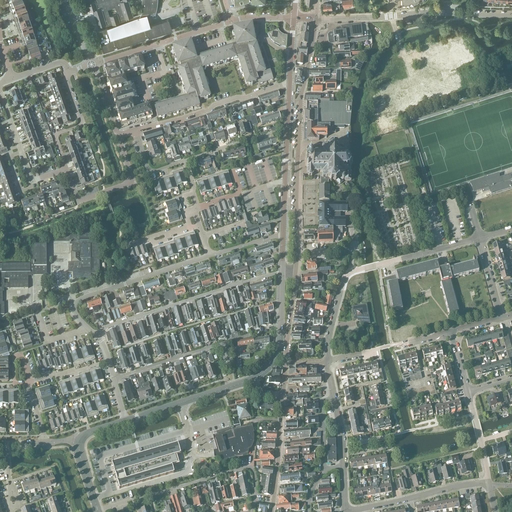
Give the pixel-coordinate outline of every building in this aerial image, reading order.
[(10,10),(23,6),(23,5),(25,5),(24,1),(22,2),(21,0),(18,0),(11,3),(12,5),(8,6),(10,10)] [(85,0),(89,12),(93,11),(98,27),(100,27),(101,29),(97,30),(103,51),(114,48),(114,47),(117,46),(117,47),(146,38),(145,37),(148,36),(149,37),(172,30),(169,19),(153,24),(153,17),(155,15),(156,13),(157,10),(157,5),(158,2),(157,0),(141,0),(141,14),(133,17),(128,0),(85,0)] [(340,0),(341,3),(343,2),(343,7),(344,8),(350,8),(350,6),(354,5),(353,0),(340,0)] [(332,9),(332,7),(340,6),(340,5),(339,3),(334,3),(329,3),(323,3),(324,10),(328,10),(328,11),(332,11),(332,9)] [(16,16),(25,12),(23,6),(10,10),(11,12),(14,11),(16,16)] [(13,24),(28,19),(25,12),(16,16),(17,21),(14,22),(13,23),(13,24)] [(20,29),(30,26),(28,19),(13,24),(14,25),(15,25),(18,24),(20,29)] [(330,45),(339,43),(348,42),(347,38),(362,36),(361,24),(341,27),(341,30),(333,32),(334,38),(329,38),(330,45)] [(254,41),(251,25),(243,26),(242,25),(241,27),(233,28),(235,40),(237,39),(238,46),(237,46),(194,60),(192,53),(194,53),(190,42),(183,44),(181,43),(180,45),(173,47),(178,65),(180,65),(180,68),(178,68),(187,96),(189,96),(189,97),(183,99),(182,98),(154,107),(157,118),(200,105),(198,100),(200,99),(200,100),(210,97),(201,69),(238,58),(246,85),(256,82),(258,81),(259,84),(273,79),(270,70),(265,71),(256,44),(254,45),(253,41),(254,41)] [(308,34),(309,26),(303,25),(303,28),(301,28),(301,33),(308,34)] [(19,37),(32,32),(30,26),(20,29),(22,34),(18,35),(19,37)] [(286,47),(287,36),(286,36),(285,36),(284,36),(283,35),(282,35),(281,34),(280,33),(279,32),(278,31),(278,30),(267,34),(270,39),(275,43),(280,46),(286,47)] [(25,42),(35,39),(34,36),(36,35),(35,32),(32,32),(19,37),(20,41),(24,40),(25,42)] [(307,44),(308,34),(301,34),(300,44),(301,44),(300,48),(306,48),(307,44)] [(424,38),(387,50),(393,68),(402,65),(405,75),(403,75),(409,92),(483,68),(478,51),(425,68),(422,59),(429,57),(424,38)] [(27,49),(37,45),(35,39),(25,42),(26,45),(22,46),(23,48),(26,46),(27,49)] [(353,44),(351,44),(339,45),(340,52),(344,51),(344,52),(351,51),(354,50),(353,44)] [(29,55),(39,52),(37,45),(27,49),(29,55)] [(297,61),(303,61),(303,55),(307,56),(307,50),(299,49),(299,55),(298,55),(297,61)] [(39,52),(29,55),(32,62),(42,59),(39,52)] [(110,67),(109,65),(103,67),(104,73),(106,72),(108,79),(106,80),(108,84),(109,83),(111,90),(110,91),(111,94),(112,94),(114,101),(113,101),(114,105),(116,105),(118,112),(116,112),(117,116),(119,115),(121,122),(119,123),(121,128),(128,126),(127,125),(135,123),(135,122),(136,121),(137,123),(141,122),(142,121),(142,122),(146,121),(146,120),(147,120),(151,119),(153,117),(149,106),(134,111),(132,105),(138,103),(137,98),(136,94),(135,94),(133,88),(134,87),(133,83),(132,83),(131,78),(125,80),(124,78),(123,75),(126,74),(126,73),(129,72),(130,73),(134,72),(133,71),(136,70),(137,71),(141,70),(140,68),(144,67),(141,57),(134,60),(134,59),(126,62),(110,67)] [(326,67),(325,58),(316,58),(316,65),(318,65),(318,68),(326,67)] [(301,85),(302,77),(303,72),(302,71),(296,70),(296,73),(295,84),(301,85)] [(336,75),(336,85),(340,86),(341,71),(336,71),(309,70),(309,76),(330,76),(330,75),(336,75)] [(49,83),(58,80),(58,79),(57,79),(55,75),(47,78),(49,83)] [(49,84),(49,83),(47,78),(38,81),(40,85),(38,86),(39,87),(40,87),(42,86),(44,85),(49,84)] [(44,85),(42,86),(43,88),(49,86),(50,88),(60,85),(60,84),(59,85),(57,81),(58,80),(49,83),(49,84),(44,85)] [(47,95),(61,91),(59,87),(60,86),(60,85),(50,88),(52,92),(47,93),(47,95)] [(13,99),(23,96),(22,94),(21,93),(20,91),(18,91),(17,91),(16,89),(9,91),(11,97),(12,96),(13,99)] [(54,99),(64,96),(63,95),(62,95),(61,91),(47,95),(48,98),(53,96),(54,99)] [(267,94),(269,100),(279,97),(277,91),(267,94)] [(260,103),(269,100),(267,94),(258,98),(260,103)] [(23,96),(13,99),(14,102),(13,103),(15,108),(20,106),(23,105),(25,104),(25,103),(28,101),(26,95),(23,96)] [(51,106),(64,101),(63,97),(64,97),(64,96),(54,99),(55,102),(50,104),(51,106)] [(241,104),(243,110),(254,106),(252,100),(241,104)] [(58,109),(67,106),(67,105),(66,105),(64,101),(51,106),(52,108),(57,106),(58,109)] [(344,129),(344,125),(350,125),(352,102),(334,102),(306,102),(306,118),(305,118),(305,141),(319,140),(319,137),(327,137),(327,133),(333,133),(333,129),(344,129)] [(238,114),(244,112),(243,110),(241,104),(230,108),(233,115),(238,114)] [(255,115),(262,112),(261,107),(261,106),(260,104),(259,105),(259,107),(253,109),(255,115)] [(22,119),(30,116),(29,113),(33,112),(31,106),(29,107),(23,110),(24,112),(20,114),(22,119)] [(55,116),(68,112),(66,107),(68,107),(67,106),(58,109),(59,112),(54,114),(55,116)] [(224,109),(215,112),(206,115),(208,121),(226,115),(224,109)] [(61,120),(71,117),(70,115),(69,115),(68,112),(55,116),(55,118),(60,116),(61,119),(61,120)] [(273,122),(276,121),(280,119),(278,113),(260,119),(262,125),(273,121),(273,122)] [(23,125),(35,121),(34,118),(31,119),(30,116),(22,119),(23,125)] [(61,120),(63,125),(72,122),(70,118),(71,117),(61,120)] [(206,126),(204,122),(203,117),(187,122),(188,127),(187,128),(189,132),(190,136),(195,134),(194,132),(193,133),(191,133),(191,132),(194,130),(193,128),(200,126),(201,127),(206,126)] [(63,125),(61,120),(61,119),(49,124),(49,126),(53,124),(55,128),(63,125)] [(25,130),(34,127),(33,124),(36,123),(35,121),(23,125),(25,130)] [(251,129),(249,123),(246,124),(245,124),(239,126),(242,136),(243,135),(244,136),(245,135),(246,134),(249,134),(248,131),(251,129)] [(178,124),(166,128),(162,129),(165,140),(169,139),(168,136),(174,134),(173,131),(180,129),(178,124)] [(27,135),(39,131),(38,129),(35,130),(34,127),(25,130),(27,135)] [(237,133),(235,127),(224,131),(225,133),(228,132),(229,136),(237,133)] [(153,143),(152,141),(152,140),(163,136),(160,129),(143,134),(146,142),(151,157),(158,155),(162,154),(160,150),(157,151),(154,142),(153,143)] [(29,141),(38,138),(37,135),(39,134),(39,131),(27,135),(29,141)] [(226,140),(223,131),(213,134),(215,141),(222,139),(222,141),(226,140)] [(73,137),(75,143),(85,139),(85,138),(84,138),(82,134),(73,137)] [(66,146),(75,143),(73,137),(65,140),(67,145),(65,145),(66,146)] [(189,142),(191,148),(207,143),(205,137),(189,142)] [(39,141),(38,138),(29,141),(31,146),(42,142),(42,140),(39,141)] [(191,149),(191,148),(189,142),(188,140),(187,138),(182,139),(183,144),(186,151),(191,149)] [(275,138),(257,143),(259,149),(264,147),(265,150),(270,149),(269,146),(276,144),(275,138)] [(180,153),(186,151),(183,144),(182,139),(178,141),(176,141),(177,144),(180,143),(181,144),(178,145),(180,153)] [(166,149),(170,148),(171,153),(178,151),(175,141),(170,143),(168,144),(165,145),(166,149)] [(33,151),(39,149),(41,148),(40,145),(43,144),(42,142),(31,146),(33,151)] [(305,158),(305,159),(305,165),(305,166),(306,166),(307,167),(307,172),(306,172),(307,172),(307,173),(307,175),(308,175),(309,176),(309,177),(309,176),(311,176),(311,177),(312,177),(312,176),(313,175),(314,175),(313,174),(313,173),(318,173),(318,172),(322,173),(322,177),(321,177),(321,186),(319,186),(319,201),(329,201),(329,186),(328,186),(328,181),(330,180),(331,180),(330,181),(331,182),(332,181),(335,181),(336,181),(340,185),(343,182),(342,181),(343,180),(344,180),(345,179),(345,181),(351,181),(351,173),(351,172),(350,168),(351,167),(350,167),(352,164),(353,164),(352,163),(352,160),(353,160),(353,159),(352,160),(350,157),(351,157),(351,156),(349,157),(348,156),(348,155),(348,153),(349,153),(348,153),(347,152),(347,151),(346,151),(346,152),(344,151),(345,151),(345,150),(345,149),(346,148),(345,148),(343,147),(343,146),(343,147),(342,147),(342,146),(340,145),(340,146),(339,147),(336,144),(336,143),(335,143),(332,143),(331,142),(330,143),(331,144),(328,146),(327,146),(327,145),(324,145),(324,146),(323,146),(323,145),(322,145),(322,146),(323,147),(322,151),(318,151),(318,150),(318,151),(313,151),(313,150),(313,149),(312,149),(312,148),(312,147),(311,147),(309,147),(309,148),(308,149),(307,149),(308,149),(307,151),(307,152),(307,157),(306,157),(306,158),(305,158)] [(39,149),(41,156),(45,154),(46,155),(47,156),(50,155),(51,159),(54,158),(51,147),(48,146),(41,148),(39,149)] [(69,156),(79,153),(78,150),(83,148),(82,146),(69,151),(70,155),(69,155),(69,156)] [(224,160),(245,153),(244,147),(222,154),(224,160)] [(38,157),(41,156),(39,149),(33,151),(27,153),(32,166),(35,165),(32,158),(37,156),(38,157)] [(178,151),(171,153),(173,158),(175,162),(181,160),(178,151)] [(71,157),(72,161),(87,156),(86,154),(80,156),(79,153),(69,156),(70,157),(71,157)] [(87,156),(72,161),(74,165),(73,165),(73,166),(82,163),(86,162),(84,159),(88,158),(87,156)] [(208,168),(208,166),(211,165),(209,158),(199,161),(199,162),(198,163),(198,164),(199,166),(199,167),(200,167),(201,167),(201,168),(204,167),(205,169),(208,168)] [(76,176),(86,173),(85,170),(90,169),(89,166),(76,171),(77,175),(76,176)] [(177,171),(182,184),(186,183),(187,184),(183,171),(182,171),(182,170),(177,171)] [(177,186),(182,184),(177,171),(173,173),(173,174),(172,174),(173,175),(177,187),(177,186)] [(222,173),(226,186),(231,184),(232,185),(227,171),(222,173)] [(78,177),(79,181),(81,186),(94,182),(92,175),(87,176),(86,173),(76,176),(77,178),(78,177)] [(222,187),(226,186),(222,173),(217,174),(222,189),(222,187)] [(221,189),(222,189),(217,174),(212,176),(216,189),(221,188),(221,189)] [(500,174),(470,183),(473,187),(475,193),(490,188),(492,195),(511,188),(511,174),(507,176),(500,178),(500,174)] [(178,189),(177,187),(173,175),(168,177),(172,190),(177,188),(177,190),(178,189)] [(212,191),(216,189),(212,176),(207,178),(212,192),(212,191)] [(167,191),(172,190),(168,177),(163,178),(167,193),(168,193),(167,191)] [(1,186),(11,182),(11,181),(9,182),(8,178),(0,180),(0,182),(0,183),(1,186)] [(167,193),(163,178),(157,180),(162,193),(166,192),(167,193)] [(211,192),(212,192),(207,178),(202,179),(206,193),(211,191),(211,192)] [(201,194),(206,193),(202,179),(196,181),(201,196),(202,195),(201,194)] [(157,195),(162,193),(157,180),(152,182),(157,196),(158,196),(157,195)] [(59,192),(64,190),(61,181),(56,183),(56,182),(55,182),(59,192)] [(0,192),(11,188),(10,184),(11,184),(11,182),(1,186),(2,189),(0,189),(0,192)] [(58,192),(59,192),(55,182),(54,183),(54,184),(50,185),(55,198),(57,198),(55,193),(58,192)] [(55,198),(50,185),(46,187),(46,185),(45,186),(49,198),(52,197),(53,199),(55,198)] [(44,202),(47,201),(46,199),(49,198),(45,186),(44,186),(44,187),(40,189),(42,195),(44,202)] [(11,188),(0,192),(0,194),(4,193),(5,196),(14,193),(14,192),(13,192),(11,188)] [(64,190),(59,192),(58,192),(62,204),(69,202),(68,198),(67,198),(64,190)] [(2,203),(15,198),(14,194),(15,194),(14,193),(5,196),(6,199),(1,201),(2,203)] [(37,206),(40,205),(36,195),(35,196),(36,197),(32,198),(36,212),(38,211),(37,206)] [(47,208),(44,202),(42,195),(38,196),(37,195),(36,195),(40,205),(43,204),(44,209),(47,208)] [(15,198),(2,203),(3,205),(7,203),(8,207),(18,203),(18,202),(16,202),(15,198)] [(34,212),(36,212),(32,198),(28,200),(27,199),(26,199),(29,209),(33,208),(34,212)] [(26,210),(29,209),(26,199),(25,199),(25,200),(21,202),(26,215),(28,214),(26,210)] [(167,208),(180,204),(178,200),(177,200),(177,199),(164,203),(164,204),(165,204),(167,208)] [(237,199),(231,201),(234,209),(236,214),(238,213),(238,212),(241,208),(241,206),(239,207),(237,199)] [(226,202),(221,204),(224,213),(225,217),(227,217),(227,215),(230,214),(226,202)] [(319,212),(318,212),(318,215),(318,218),(319,218),(319,227),(332,227),(342,227),(345,227),(345,218),(340,218),(340,212),(347,212),(347,210),(348,210),(348,205),(347,205),(347,203),(319,203),(319,212)] [(167,214),(179,210),(180,210),(180,209),(181,208),(180,204),(167,208),(168,213),(167,213),(167,214)] [(221,213),(224,213),(221,204),(215,206),(216,208),(219,216),(220,219),(222,218),(221,213)] [(168,219),(181,215),(179,210),(167,214),(165,214),(165,215),(166,215),(168,219)] [(205,226),(208,226),(206,221),(209,220),(206,211),(201,213),(205,226)] [(264,216),(264,213),(258,215),(259,218),(256,219),(258,224),(268,221),(267,215),(264,216)] [(181,215),(168,219),(169,224),(168,224),(168,225),(181,221),(181,220),(182,219),(181,215)] [(266,234),(271,232),(269,225),(259,228),(261,235),(263,234),(266,233),(266,234)] [(317,231),(317,232),(317,241),(318,241),(318,243),(333,243),(333,234),(342,233),(342,227),(332,227),(332,228),(323,229),(323,228),(320,228),(320,231),(317,231)] [(248,238),(259,235),(257,228),(246,232),(248,238)] [(73,279),(77,279),(91,279),(91,274),(100,274),(99,245),(97,245),(97,241),(94,241),(94,232),(80,233),(80,234),(70,234),(70,236),(67,236),(67,242),(70,242),(70,243),(72,243),(72,252),(71,252),(71,263),(68,263),(68,273),(73,273),(73,279)] [(304,241),(317,241),(317,232),(311,232),(311,233),(304,233),(304,241)] [(189,234),(193,247),(198,246),(198,247),(199,247),(194,233),(193,234),(193,233),(189,234)] [(188,249),(193,247),(189,234),(183,236),(188,250),(189,250),(188,249)] [(188,250),(183,236),(178,237),(183,251),(187,249),(188,250)] [(178,252),(183,251),(178,237),(174,239),(174,240),(173,240),(174,241),(178,253),(178,252)] [(179,256),(178,253),(174,241),(169,243),(173,256),(178,255),(178,256),(179,256)] [(169,258),(173,256),(169,243),(164,245),(169,259),(169,258)] [(259,254),(274,249),(272,243),(255,248),(256,252),(254,253),(255,257),(260,255),(259,254)] [(507,245),(502,246),(501,243),(493,245),(495,251),(503,249),(506,249),(505,248),(508,248),(507,245)] [(32,276),(43,275),(43,276),(47,276),(46,245),(33,245),(33,249),(29,249),(30,264),(2,265),(0,264),(0,314),(1,315),(1,314),(5,314),(4,305),(3,305),(2,290),(4,290),(4,288),(23,288),(24,302),(29,302),(28,277),(32,276)] [(168,259),(169,259),(164,245),(159,246),(163,260),(168,258),(168,259)] [(150,249),(146,250),(145,246),(139,248),(142,256),(143,261),(146,260),(144,255),(147,254),(148,257),(152,256),(150,249)] [(158,261),(163,260),(159,246),(153,248),(158,263),(159,262),(158,261)] [(506,249),(503,249),(495,251),(497,257),(504,255),(503,252),(507,251),(509,251),(508,248),(505,248),(506,249)] [(134,259),(137,258),(134,249),(129,251),(133,264),(135,264),(134,259)] [(220,266),(240,260),(238,253),(218,260),(220,266)] [(388,278),(385,279),(385,280),(386,284),(388,284),(389,291),(390,298),(392,305),(392,309),(392,310),(388,310),(389,313),(393,312),(398,311),(402,310),(401,303),(400,296),(398,289),(397,282),(398,282),(405,280),(412,278),(419,277),(425,275),(432,273),(439,271),(442,282),(441,283),(443,289),(444,296),(446,303),(448,310),(450,317),(459,314),(459,315),(463,314),(463,311),(458,312),(457,307),(455,301),(454,294),(452,287),(450,280),(451,280),(452,280),(452,278),(458,277),(465,275),(472,273),(479,271),(477,267),(476,262),(477,262),(477,261),(476,258),(473,259),(474,263),(469,264),(463,266),(456,267),(449,269),(448,266),(447,267),(447,265),(446,265),(440,266),(440,268),(439,269),(438,269),(438,268),(439,268),(439,266),(438,266),(437,262),(430,264),(423,266),(416,267),(409,269),(403,271),(396,273),(396,275),(393,276),(391,277),(388,278)] [(261,263),(263,269),(274,265),(272,259),(261,263)] [(511,259),(506,261),(498,263),(500,269),(507,266),(507,264),(511,262),(511,259)] [(263,269),(261,263),(253,265),(252,261),(247,262),(246,263),(247,268),(249,267),(251,273),(263,269)] [(307,271),(316,270),(315,264),(320,263),(320,261),(307,262),(307,271)] [(209,263),(195,267),(195,268),(194,268),(183,271),(185,276),(193,272),(194,274),(197,273),(211,269),(209,263)] [(231,272),(233,278),(248,273),(246,267),(243,268),(242,265),(234,267),(235,270),(234,271),(233,268),(230,269),(230,272),(231,272)] [(511,271),(501,274),(503,280),(511,278),(510,276),(511,274),(511,271)] [(234,282),(233,278),(231,272),(230,272),(215,277),(219,287),(234,282)] [(327,272),(318,273),(318,275),(301,277),(302,284),(324,282),(323,275),(328,275),(327,272)] [(170,287),(176,285),(174,280),(182,277),(180,273),(170,276),(171,278),(167,280),(170,287)] [(202,287),(216,282),(214,277),(201,281),(202,287)] [(142,297),(146,295),(145,291),(159,286),(157,280),(143,285),(143,287),(139,288),(142,297)] [(191,285),(189,280),(186,281),(187,283),(189,291),(200,287),(199,282),(191,285)] [(252,292),(272,286),(270,280),(250,286),(252,292)] [(312,289),(317,289),(317,291),(319,292),(323,292),(324,291),(324,288),(323,287),(321,287),(321,283),(302,285),(302,291),(312,290),(312,289)] [(241,293),(239,287),(236,288),(240,304),(251,301),(248,291),(241,293)] [(133,291),(132,288),(123,291),(124,294),(119,295),(121,302),(126,300),(126,299),(129,298),(128,296),(134,294),(135,298),(139,296),(137,289),(133,291)] [(170,302),(177,300),(176,296),(184,293),(182,288),(167,293),(166,290),(161,292),(162,296),(167,294),(170,302)] [(240,308),(235,291),(229,292),(229,291),(223,293),(226,305),(232,303),(233,305),(234,310),(240,308)] [(255,296),(254,293),(250,294),(252,301),(259,299),(259,301),(267,299),(265,293),(255,296)] [(220,296),(220,294),(217,295),(222,313),(227,312),(223,300),(221,300),(220,296)] [(152,298),(151,295),(147,296),(148,299),(151,306),(160,303),(157,296),(152,298)] [(111,303),(108,296),(101,299),(102,303),(105,302),(107,310),(114,308),(113,308),(121,305),(119,299),(115,300),(116,301),(111,303)] [(220,315),(215,297),(206,299),(208,307),(211,306),(214,316),(220,315)] [(99,310),(98,306),(101,305),(99,299),(87,303),(89,309),(92,308),(94,312),(99,310)] [(134,314),(146,310),(143,301),(131,305),(134,314)] [(205,301),(201,302),(196,303),(200,318),(209,315),(205,301)] [(311,309),(312,305),(307,304),(297,302),(296,307),(295,316),(304,317),(306,308),(311,309)] [(326,312),(327,306),(316,303),(315,309),(326,312)] [(257,315),(273,310),(272,304),(255,308),(257,315)] [(370,323),(366,305),(352,307),(354,320),(359,319),(360,325),(370,323)] [(115,320),(122,318),(121,315),(132,311),(130,306),(112,311),(115,320)] [(194,320),(190,306),(181,308),(183,316),(186,316),(188,322),(194,320)] [(183,324),(179,308),(179,307),(171,309),(174,320),(176,319),(178,326),(183,324)] [(249,329),(255,327),(250,310),(245,311),(249,329)] [(168,316),(166,311),(163,312),(164,317),(166,316),(170,329),(175,328),(171,315),(168,316)] [(160,329),(166,327),(163,314),(157,315),(159,321),(158,322),(160,329)] [(238,331),(244,329),(240,315),(234,317),(238,331)] [(260,327),(267,326),(265,315),(258,316),(260,327)] [(160,333),(155,316),(144,319),(147,327),(151,326),(153,335),(160,333)] [(231,334),(237,333),(232,316),(226,318),(231,334)] [(310,321),(311,319),(311,318),(305,317),(305,318),(304,318),(304,319),(294,317),(293,323),(305,325),(305,320),(310,321)] [(15,329),(23,327),(28,325),(27,323),(23,324),(22,321),(13,324),(15,329)] [(143,339),(149,337),(144,322),(138,324),(143,339)] [(219,323),(217,323),(211,324),(215,339),(221,337),(218,327),(220,327),(220,326),(220,323),(219,323)] [(124,333),(122,324),(119,325),(125,345),(130,343),(129,339),(130,339),(128,332),(124,333)] [(133,342),(139,340),(135,326),(129,328),(133,342)] [(206,344),(211,342),(206,326),(200,328),(206,344)] [(19,334),(27,331),(32,330),(31,327),(24,329),(23,327),(15,329),(17,335),(19,334)] [(319,336),(319,328),(311,328),(311,331),(309,331),(309,337),(305,337),(305,340),(310,340),(310,337),(313,337),(313,336),(319,336)] [(121,347),(115,329),(109,331),(109,332),(105,334),(108,343),(112,341),(115,349),(121,347)] [(200,343),(196,329),(190,331),(190,332),(188,333),(191,343),(194,342),(194,345),(200,343)] [(501,332),(503,339),(506,349),(511,348),(507,330),(501,332)] [(503,339),(501,332),(501,331),(495,332),(497,340),(503,339)] [(491,342),(497,340),(495,332),(489,334),(491,342)] [(181,347),(189,345),(185,333),(180,334),(180,335),(178,336),(181,347)] [(174,350),(176,355),(182,353),(176,335),(170,337),(174,350)] [(269,343),(269,337),(253,340),(253,338),(237,342),(238,346),(249,344),(254,343),(254,346),(269,343)] [(176,355),(174,350),(173,351),(169,338),(165,339),(171,357),(176,355)] [(468,348),(474,346),(472,338),(466,340),(468,348)] [(303,354),(308,353),(308,356),(312,356),(313,355),(313,351),(312,350),(309,350),(309,346),(308,346),(308,344),(312,344),(318,343),(318,340),(312,340),(312,341),(307,341),(307,343),(298,343),(298,350),(303,350),(303,354)] [(31,341),(22,344),(24,349),(37,345),(36,343),(32,344),(31,341)] [(158,357),(164,355),(160,341),(153,343),(158,357)] [(0,350),(10,347),(9,342),(0,344),(0,350)] [(77,351),(75,346),(76,345),(75,342),(73,343),(74,347),(75,351),(79,365),(85,363),(80,349),(79,349),(80,350),(77,351)] [(85,348),(90,361),(95,359),(90,345),(90,347),(85,348)] [(145,358),(150,356),(147,346),(141,347),(145,358)] [(10,347),(0,350),(0,355),(12,352),(10,347)] [(434,348),(436,356),(442,355),(443,357),(446,356),(445,350),(441,351),(440,347),(434,348)] [(85,363),(90,361),(85,348),(81,350),(80,348),(80,349),(85,363)] [(134,364),(140,363),(135,348),(129,350),(134,364)] [(428,364),(432,363),(428,350),(422,351),(424,359),(427,359),(428,364)] [(63,357),(66,366),(71,364),(67,351),(65,352),(66,356),(63,357)] [(74,366),(79,365),(75,351),(71,353),(70,352),(74,366)] [(129,369),(123,351),(117,353),(119,359),(116,360),(117,363),(120,363),(122,371),(129,369)] [(409,355),(411,363),(412,366),(415,365),(414,362),(417,361),(415,353),(409,355)] [(405,364),(411,363),(409,355),(403,356),(405,364)] [(406,367),(405,364),(403,356),(397,358),(399,367),(403,366),(403,368),(406,367)] [(40,357),(38,358),(39,362),(36,363),(39,372),(44,370),(42,362),(40,357)] [(370,364),(372,372),(373,375),(382,373),(380,366),(380,365),(377,366),(377,363),(370,364)] [(215,378),(215,377),(216,376),(212,364),(206,366),(210,378),(212,378),(213,379),(215,378)] [(442,374),(451,371),(449,365),(440,367),(441,371),(439,371),(440,374),(442,374)] [(94,369),(98,382),(103,380),(103,382),(104,381),(99,367),(94,369)] [(196,369),(199,379),(205,377),(201,367),(196,369)] [(305,368),(305,367),(289,367),(288,376),(306,375),(316,374),(316,367),(309,367),(309,368),(305,368)] [(282,374),(282,369),(280,369),(280,368),(276,368),(276,369),(276,371),(273,371),(272,378),(279,378),(279,374),(282,374)] [(348,380),(354,379),(352,368),(346,369),(347,377),(348,380)] [(476,377),(482,376),(479,368),(473,369),(476,377)] [(94,383),(98,382),(94,369),(89,370),(93,385),(94,385),(94,383)] [(193,381),(199,379),(196,369),(190,371),(193,381)] [(93,385),(89,370),(84,372),(88,385),(93,384),(93,385)] [(444,379),(453,377),(451,371),(442,374),(443,377),(441,377),(442,380),(444,380),(444,379)] [(83,387),(88,385),(84,372),(78,374),(79,376),(83,388),(84,388),(83,387)] [(179,374),(182,384),(188,382),(185,373),(179,374)] [(402,375),(402,378),(404,384),(410,382),(408,376),(408,373),(402,375)] [(176,386),(182,384),(179,374),(173,376),(176,386)] [(152,381),(150,375),(148,376),(150,382),(152,382),(155,393),(162,391),(158,379),(152,381)] [(306,377),(306,383),(306,384),(321,383),(320,375),(307,375),(308,377),(306,377)] [(84,390),(83,388),(79,376),(74,378),(78,391),(83,389),(83,390),(84,390)] [(140,378),(146,399),(152,397),(149,387),(151,387),(149,382),(144,384),(142,377),(140,378)] [(444,380),(442,380),(443,383),(445,383),(445,385),(454,383),(453,377),(444,379),(444,380)] [(74,392),(78,391),(74,378),(69,379),(74,394),(74,393),(74,392)] [(140,401),(146,399),(140,378),(137,379),(140,390),(137,391),(140,401)] [(167,392),(173,390),(169,378),(163,380),(167,392)] [(73,394),(74,394),(69,379),(64,381),(68,394),(73,393),(73,394)] [(63,396),(68,394),(64,381),(59,383),(63,397),(64,397),(63,396)] [(128,402),(135,400),(131,388),(133,387),(131,381),(127,382),(129,388),(125,390),(128,402)] [(454,383),(445,385),(447,392),(456,389),(454,383)] [(370,390),(372,390),(373,394),(382,392),(380,386),(375,387),(375,385),(369,386),(370,390)] [(37,396),(50,391),(48,387),(50,386),(49,386),(35,390),(37,396)] [(38,401),(53,396),(52,396),(51,396),(50,391),(37,396),(38,401)] [(412,402),(415,401),(412,391),(406,393),(408,398),(411,398),(412,402)] [(374,401),(383,399),(382,392),(373,394),(370,395),(370,397),(373,397),(374,401)] [(489,407),(501,403),(498,394),(486,398),(489,407)] [(99,398),(103,411),(108,409),(104,395),(103,395),(103,396),(99,398)] [(40,406),(53,402),(52,397),(53,397),(53,396),(38,401),(40,406)] [(99,415),(98,412),(93,398),(94,400),(93,401),(94,402),(89,403),(93,416),(99,415)] [(98,412),(103,411),(99,398),(94,399),(94,398),(93,398),(98,412)] [(383,399),(374,401),(376,408),(385,406),(383,399)] [(440,406),(443,414),(449,413),(447,404),(446,402),(445,399),(442,400),(444,405),(441,406),(440,406)] [(246,404),(246,400),(235,402),(239,420),(251,418),(248,404),(246,404)] [(302,400),(295,401),(289,401),(290,408),(294,407),(294,406),(302,406),(302,401),(302,400)] [(310,403),(310,400),(303,400),(303,406),(306,406),(307,411),(318,409),(318,407),(319,407),(318,403),(317,403),(317,402),(310,403)] [(263,404),(262,401),(259,402),(259,407),(265,407),(265,410),(278,409),(278,404),(263,404)] [(455,411),(461,409),(459,401),(453,402),(455,411)] [(53,402),(40,406),(42,411),(56,407),(56,406),(55,406),(53,402)] [(449,413),(455,411),(453,402),(449,403),(448,402),(446,402),(447,404),(449,413)] [(88,418),(93,416),(89,403),(85,405),(84,404),(88,418)] [(443,414),(440,406),(441,406),(440,403),(437,404),(434,405),(437,416),(443,414)] [(78,410),(75,411),(77,420),(78,420),(79,420),(82,419),(83,418),(83,417),(86,416),(84,411),(83,412),(81,404),(76,406),(78,410)] [(426,416),(424,407),(423,405),(417,407),(417,409),(420,418),(426,416)] [(426,416),(433,415),(430,405),(424,407),(426,416)] [(297,415),(296,407),(293,408),(293,409),(288,408),(284,409),(284,416),(293,416),(293,415),(297,415)] [(417,409),(411,411),(413,420),(420,418),(417,409)] [(62,425),(59,416),(58,414),(56,415),(58,419),(55,420),(57,429),(63,427),(62,425)] [(308,425),(318,424),(318,416),(312,417),(311,414),(305,415),(305,418),(308,418),(308,425)] [(57,429),(55,420),(53,415),(51,416),(53,421),(49,422),(52,431),(57,429)] [(350,424),(361,422),(360,416),(357,416),(349,418),(350,424)] [(383,421),(385,429),(391,428),(391,425),(394,424),(392,416),(386,417),(387,421),(383,421)] [(294,419),(294,422),(286,422),(286,424),(285,425),(285,426),(286,427),(286,429),(297,428),(297,422),(300,422),(300,419),(294,419)] [(385,429),(383,421),(383,419),(377,420),(378,423),(379,430),(385,429)] [(360,428),(362,428),(361,422),(350,424),(352,430),(360,428)] [(262,423),(262,432),(276,433),(277,423),(271,423),(271,428),(265,427),(265,423),(262,423)] [(235,458),(243,456),(248,454),(249,450),(251,448),(254,442),(254,436),(253,433),(254,432),(252,426),(243,427),(237,428),(233,429),(230,430),(218,435),(213,436),(217,450),(213,451),(214,458),(220,457),(221,464),(223,463),(226,462),(231,461),(232,460),(235,459),(235,458)] [(360,428),(352,430),(353,436),(363,434),(362,428),(360,428)] [(284,438),(288,438),(294,437),(296,436),(310,435),(310,429),(283,431),(284,438)] [(275,439),(276,439),(276,433),(266,433),(266,435),(264,435),(264,438),(266,438),(266,439),(265,439),(265,443),(275,443),(275,439)] [(178,443),(112,463),(119,489),(174,473),(174,472),(174,471),(172,467),(172,466),(179,464),(177,455),(181,454),(178,443)] [(265,451),(270,451),(270,449),(275,449),(275,443),(262,443),(262,449),(268,449),(265,451)] [(503,444),(503,443),(492,446),(494,453),(497,452),(498,457),(505,455),(506,457),(510,456),(506,444),(503,444)] [(270,451),(265,451),(259,451),(259,458),(264,458),(264,460),(274,460),(274,455),(275,454),(274,452),(274,451),(270,451)] [(387,464),(385,456),(379,457),(381,465),(385,464),(386,468),(388,468),(387,463),(387,464)] [(381,465),(379,457),(373,458),(375,466),(379,465),(380,469),(382,469),(381,465)] [(375,466),(373,458),(367,459),(369,467),(373,466),(374,470),(376,469),(376,466),(375,466)] [(505,463),(511,462),(511,458),(500,461),(500,464),(497,464),(499,475),(507,474),(505,463)] [(363,468),(361,459),(356,460),(357,468),(358,468),(361,468),(362,472),(364,471),(364,467),(363,468)] [(367,459),(361,459),(363,468),(364,467),(367,467),(368,471),(370,470),(370,466),(369,467),(367,459)] [(357,468),(356,460),(349,461),(351,469),(355,469),(356,473),(358,472),(358,468),(357,468)] [(437,466),(440,474),(442,473),(444,480),(452,478),(448,466),(441,468),(441,465),(439,461),(436,462),(437,463),(437,466)] [(468,461),(459,463),(459,465),(457,465),(458,469),(460,469),(462,474),(471,472),(468,461)] [(200,472),(209,470),(209,469),(212,468),(211,463),(201,466),(201,467),(199,467),(200,472)] [(283,472),(288,472),(302,470),(301,463),(282,465),(283,472)] [(437,475),(440,474),(437,466),(436,466),(433,467),(434,470),(428,472),(430,479),(428,480),(428,481),(429,481),(430,484),(439,482),(437,475)] [(407,474),(408,473),(409,479),(412,478),(414,488),(422,486),(421,482),(422,482),(421,479),(420,479),(419,475),(414,477),(411,474),(411,473),(410,473),(409,467),(406,468),(407,474)] [(237,474),(239,483),(242,497),(250,495),(245,472),(237,474)] [(48,479),(51,487),(56,485),(56,483),(54,477),(52,473),(50,474),(51,478),(48,479)] [(290,483),(299,482),(299,483),(301,483),(303,483),(303,482),(303,480),(300,480),(300,474),(280,476),(280,482),(290,481),(290,483)] [(270,496),(273,477),(266,476),(266,477),(262,477),(260,489),(264,490),(263,495),(270,496)] [(401,492),(408,490),(406,482),(406,481),(405,478),(398,480),(401,492)] [(27,483),(26,479),(24,480),(25,484),(22,485),(24,493),(30,491),(27,483)] [(221,490),(221,489),(219,482),(218,479),(215,480),(215,481),(214,483),(215,484),(208,486),(212,504),(221,502),(218,491),(221,490)] [(221,489),(221,490),(223,501),(229,500),(232,499),(231,493),(227,494),(227,491),(228,491),(227,485),(222,486),(222,488),(221,489)] [(330,488),(329,485),(320,486),(320,489),(318,489),(319,494),(331,493),(331,487),(330,488)] [(280,495),(288,494),(302,493),(302,486),(279,488),(280,495)] [(195,507),(202,506),(199,488),(191,490),(195,507)] [(187,497),(186,491),(182,492),(184,498),(180,499),(183,508),(190,506),(187,497)] [(471,503),(471,504),(479,502),(478,496),(470,498),(470,497),(470,494),(465,495),(466,500),(470,499),(471,503)] [(174,511),(183,511),(178,495),(170,497),(174,511)] [(292,501),(291,495),(278,496),(279,505),(288,504),(288,502),(292,501)] [(58,503),(58,504),(62,502),(61,500),(57,501),(56,498),(48,501),(50,506),(58,503)] [(165,506),(166,506),(166,508),(165,508),(166,511),(173,511),(171,504),(170,500),(164,502),(165,506)] [(220,504),(221,511),(225,511),(225,510),(228,510),(227,508),(233,507),(232,501),(220,504)]
